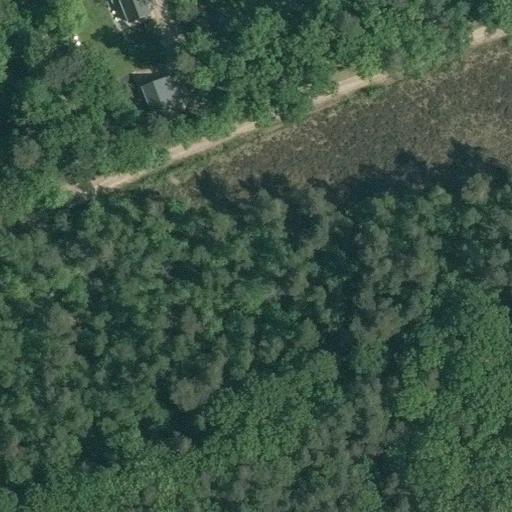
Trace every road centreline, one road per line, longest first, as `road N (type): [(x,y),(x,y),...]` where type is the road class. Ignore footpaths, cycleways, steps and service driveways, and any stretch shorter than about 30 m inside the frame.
road 1 (track): [(0,223),(511,21)]
road 2 (unknown): [(23,218),(33,197),(103,169),(134,175)]
